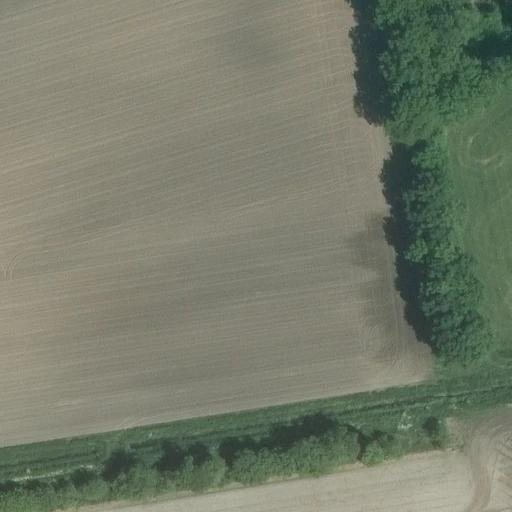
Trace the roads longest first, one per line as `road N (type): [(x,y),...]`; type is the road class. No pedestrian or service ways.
road 1 (track): [(415,387),(0,455)]
road 2 (track): [(447,126),(423,0)]
